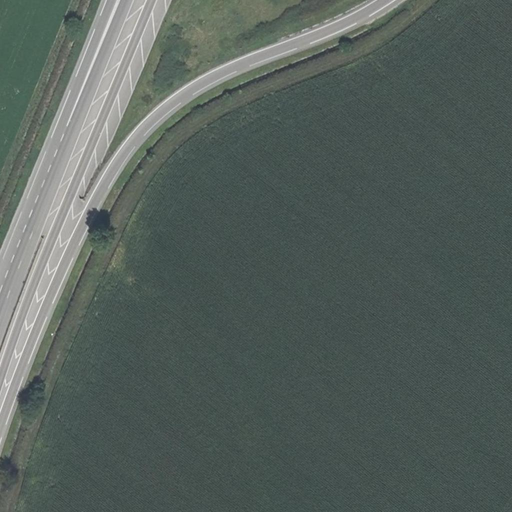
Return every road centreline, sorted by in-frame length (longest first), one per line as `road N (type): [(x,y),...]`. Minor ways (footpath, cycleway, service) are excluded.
road 1 (trunk): [(0,418),(105,181),(136,137),(191,89),(385,0)]
road 2 (track): [(436,0),(367,53),(251,99),(167,153),(124,219),(79,323)]
road 3 (trunk): [(0,375),(152,0)]
road 4 (trunk): [(81,98),(0,312)]
